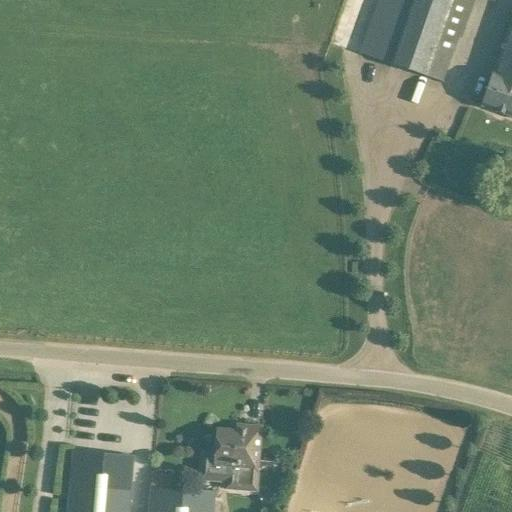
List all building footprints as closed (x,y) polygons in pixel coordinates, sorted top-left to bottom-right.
[(494,0),(379,0),(361,53),(442,81),(458,36),(461,37),(474,0),(493,0),(494,0)] [(511,15),(493,71),(481,105),(481,106),(511,116),(511,15)] [(257,492),(258,473),(262,426),(242,425),(241,430),(216,428),(214,451),(198,450),(197,474),(234,475),(233,491),(257,492)] [(212,511),(214,491),(172,488),(151,487),(149,511),(129,511),(133,456),(73,452),(67,511),(212,511)] [(152,473),(151,487),(172,488),(174,475),(152,473)]
